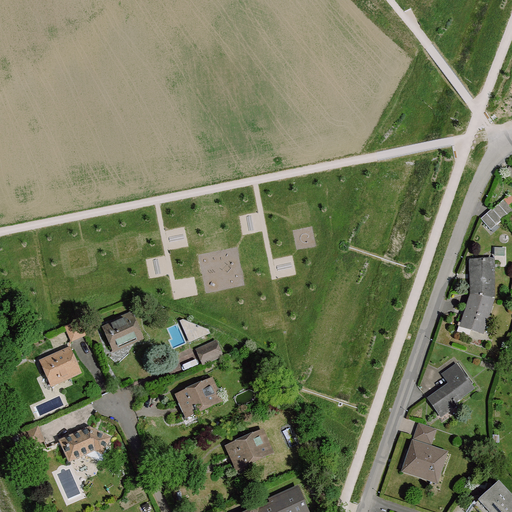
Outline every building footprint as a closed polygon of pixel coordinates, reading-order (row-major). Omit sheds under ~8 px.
[(511,214),(511,209),(505,201),(481,221),(490,232),(511,214)] [(469,293),(458,326),(483,333),(495,298),(494,261),(469,261),(469,293)] [(133,315),(103,328),(114,351),(143,339),(133,315)] [(183,321),(181,322),(189,343),(210,334),(208,330),(183,321)] [(73,340),(84,335),(78,322),(67,326),(73,340)] [(217,343),(198,351),(205,365),(223,357),(217,343)] [(76,350),(43,363),(53,389),(86,375),(76,350)] [(446,382),(426,397),(439,416),(476,390),(456,363),(441,374),(446,382)] [(213,382),(178,397),(189,421),(224,406),(213,382)] [(417,423),(411,439),(400,471),(437,483),(448,451),(430,445),(435,429),(417,423)] [(261,428),(223,445),(235,470),(272,453),(261,428)] [(41,429),(21,437),(28,451),(47,442),(41,429)] [(95,431),(63,444),(73,465),(100,454),(108,457),(117,440),(95,431)] [(511,511),(511,494),(499,480),(474,503),(481,511),(511,511)] [(268,501),(243,511),(308,511),(297,484),(266,498),(268,501)]
